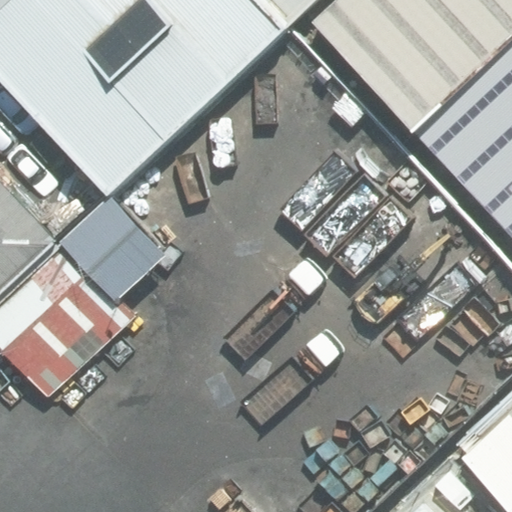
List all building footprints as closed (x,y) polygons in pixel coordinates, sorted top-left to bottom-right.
[(283,30),(254,0),(9,0),(0,9),(0,85),(104,197),(283,30)] [(254,0),(283,30),(314,0),(254,0)] [(511,25),(511,0),(332,0),(307,24),(399,127),(511,25)] [(511,56),(399,127),(511,255),(511,56)] [(0,290),(51,242),(0,187),(0,290)] [(511,511),(511,402),(453,458),(503,511),(511,511)]
